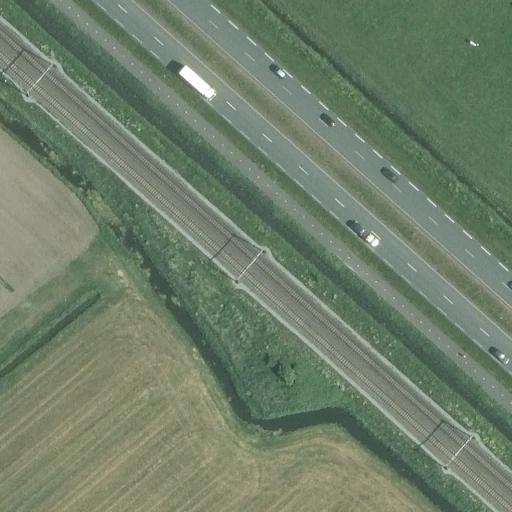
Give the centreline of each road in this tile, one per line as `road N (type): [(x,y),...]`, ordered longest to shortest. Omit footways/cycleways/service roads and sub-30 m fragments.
road 1 (primary): [(109,0),(511,358)]
road 2 (primary): [(511,293),(184,0)]
